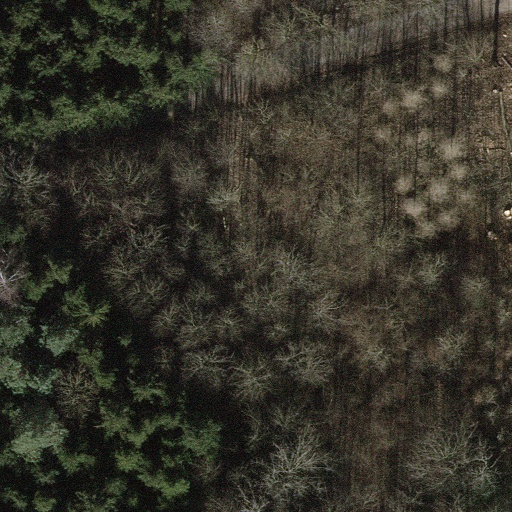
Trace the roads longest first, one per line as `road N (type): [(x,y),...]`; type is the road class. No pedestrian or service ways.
road 1 (motorway): [(120,0),(438,511)]
road 2 (track): [(0,143),(486,0)]
